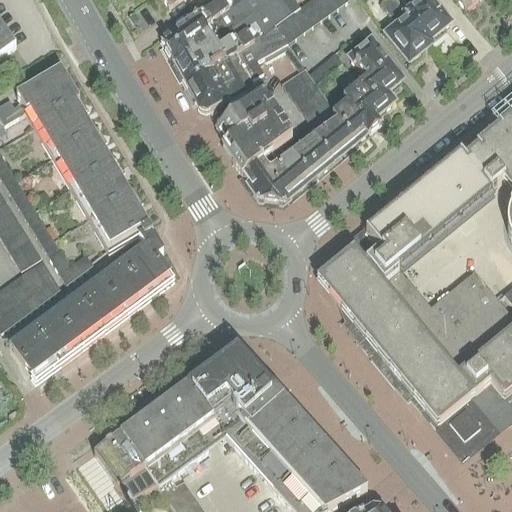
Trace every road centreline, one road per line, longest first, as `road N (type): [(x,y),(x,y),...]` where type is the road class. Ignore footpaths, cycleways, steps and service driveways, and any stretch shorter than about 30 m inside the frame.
road 1 (tertiary): [(511,69),(286,253)]
road 2 (secondary): [(223,241),(70,0)]
road 3 (tertiary): [(0,457),(209,312)]
road 4 (secondary): [(444,511),(278,321)]
